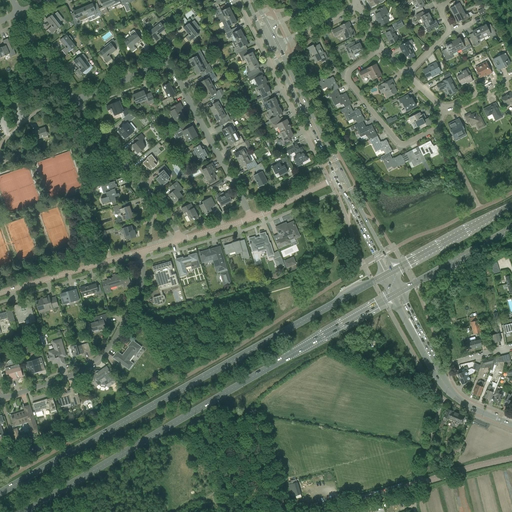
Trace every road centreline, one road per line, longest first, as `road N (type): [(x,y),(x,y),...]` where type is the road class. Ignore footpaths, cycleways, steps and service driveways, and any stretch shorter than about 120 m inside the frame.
road 1 (primary): [(385,276),(0,494)]
road 2 (primary): [(25,511),(394,296)]
road 3 (residential): [(252,219),(170,67),(74,103)]
road 4 (unclassified): [(0,396),(77,369),(103,346),(137,290),(142,251)]
road 5 (unclassified): [(327,511),(511,457)]
road 6 (residential): [(445,108),(439,128),(400,143),(347,77),(381,50)]
road 7 (residential): [(182,239),(74,103)]
road 8 (unclassified): [(0,293),(142,251)]
road 9 (secondary): [(342,176),(278,45)]
road 10 (secondary): [(270,49),(336,179)]
road 11 (primary): [(511,206),(393,272)]
road 12 (primary): [(401,292),(511,229)]
road 13 (secondary): [(511,425),(457,400),(425,349)]
